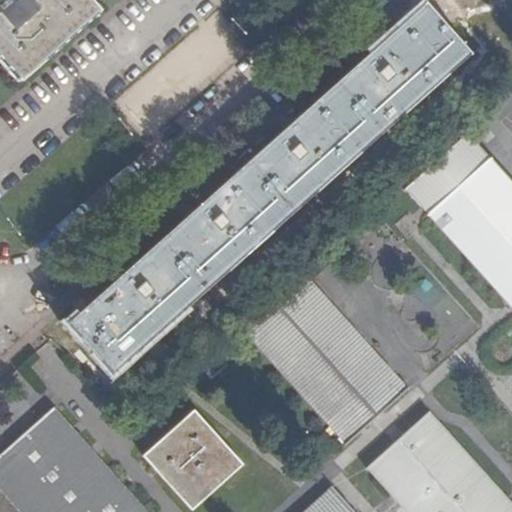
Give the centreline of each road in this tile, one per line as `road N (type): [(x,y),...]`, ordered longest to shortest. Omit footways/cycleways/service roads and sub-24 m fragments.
road 1 (residential): [(347,0),(346,28),(39,293),(0,291)]
road 2 (residential): [(0,179),(208,0)]
